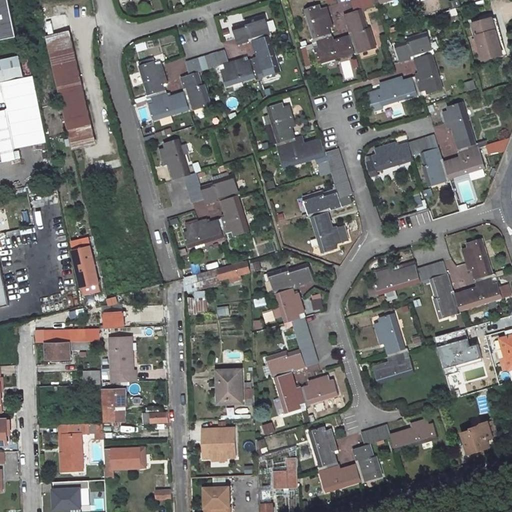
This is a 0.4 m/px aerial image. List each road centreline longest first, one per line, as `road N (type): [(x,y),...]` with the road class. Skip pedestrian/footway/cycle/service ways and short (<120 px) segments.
road 1 (residential): [(182,511),(173,281),(109,60),(117,28)]
road 2 (residential): [(378,242),(363,251),(333,310),(366,416)]
road 3 (residential): [(33,511),(24,336)]
road 4 (unclassified): [(372,511),(511,468)]
road 5 (residential): [(511,204),(378,242)]
road 6 (residential): [(241,0),(139,30),(117,28)]
